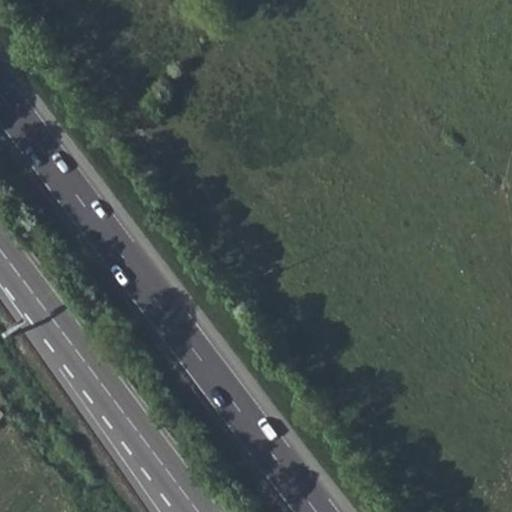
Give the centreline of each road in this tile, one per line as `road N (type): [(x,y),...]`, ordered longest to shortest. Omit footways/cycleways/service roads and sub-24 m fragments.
road 1 (trunk): [(317,511),(0,93)]
road 2 (trunk): [(0,249),(200,511)]
